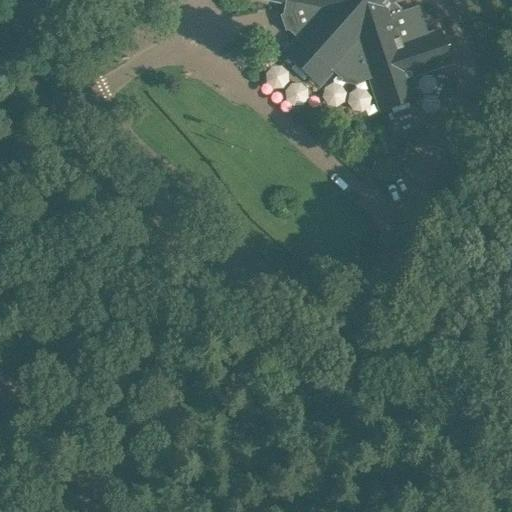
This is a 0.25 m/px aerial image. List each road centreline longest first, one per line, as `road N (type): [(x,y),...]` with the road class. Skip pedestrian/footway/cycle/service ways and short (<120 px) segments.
road 1 (unclassified): [(511,431),(342,339),(175,218),(76,99),(25,0)]
road 2 (track): [(511,118),(402,371)]
